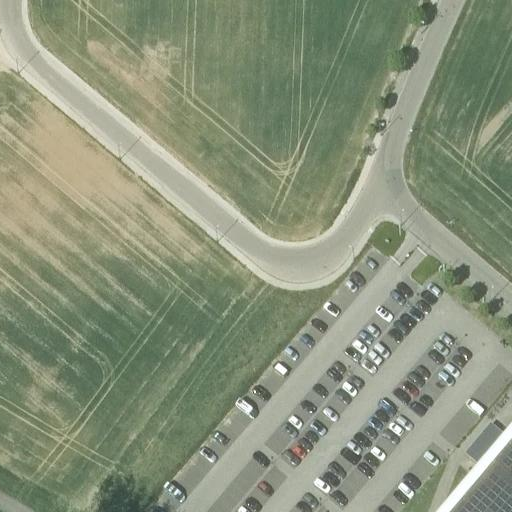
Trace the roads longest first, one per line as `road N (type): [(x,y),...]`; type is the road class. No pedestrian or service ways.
road 1 (unclassified): [(10,0),(11,36),(168,179),(283,266),(321,265),(360,222),(389,172)]
road 2 (unclassified): [(389,172),(393,140),(447,0)]
road 3 (unclassified): [(511,298),(400,208),(389,172)]
